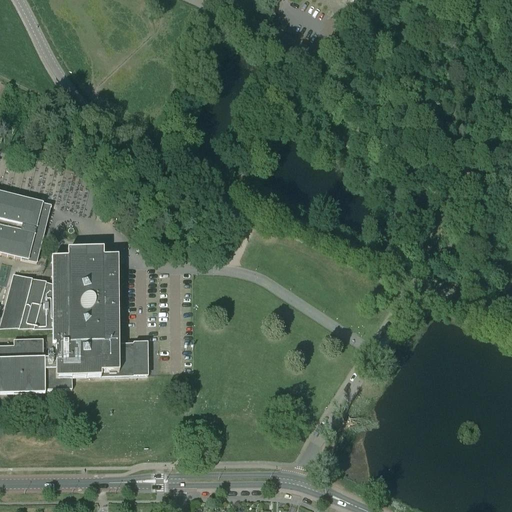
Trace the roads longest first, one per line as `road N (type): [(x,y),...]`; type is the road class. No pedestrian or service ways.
road 1 (residential): [(235,194),(118,135),(83,107),(19,0)]
road 2 (residential): [(235,194),(309,60),(289,42),(195,0)]
road 3 (residential): [(299,484),(319,437),(417,285)]
road 4 (residential): [(417,285),(235,194)]
road 5 (track): [(73,158),(45,150),(32,133),(47,111),(83,107),(0,77)]
road 6 (tertiary): [(0,484),(180,481)]
